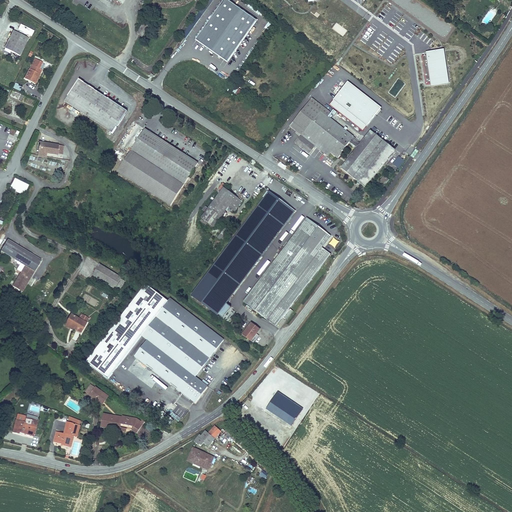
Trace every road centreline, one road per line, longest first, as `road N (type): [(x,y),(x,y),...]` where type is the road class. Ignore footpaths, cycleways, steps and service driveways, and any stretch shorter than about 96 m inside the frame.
road 1 (unclassified): [(332,205),(77,39)]
road 2 (tertiary): [(221,410),(113,469),(0,451)]
road 3 (tertiary): [(509,31),(396,194)]
road 4 (tertiary): [(341,264),(221,410)]
road 5 (unknown): [(285,337),(237,299),(306,207)]
road 6 (residential): [(40,182),(23,222),(82,257),(70,280)]
road 7 (residential): [(221,410),(274,460),(309,511)]
road 8 (tertiary): [(409,254),(511,320)]
